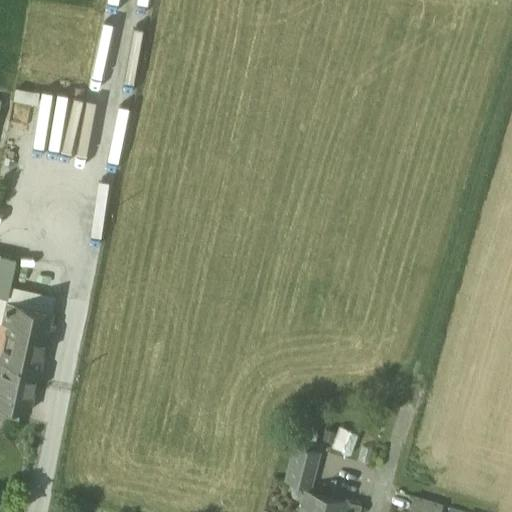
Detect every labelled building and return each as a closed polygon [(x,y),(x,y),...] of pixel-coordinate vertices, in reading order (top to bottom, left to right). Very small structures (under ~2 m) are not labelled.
[(40,94),(17,90),(15,102),(38,106),(40,94)] [(58,299),(14,289),(10,304),(54,314),(58,299)] [(10,304),(0,301),(0,322),(11,325),(50,333),(54,314),(10,304)] [(50,333),(11,325),(3,363),(41,371),(50,333)] [(41,371),(3,363),(1,371),(0,370),(0,413),(19,418),(21,410),(32,413),(41,371)] [(323,447),(295,441),(287,477),(308,483),(299,511),(359,511),(363,498),(314,482),(323,447)] [(441,511),(446,493),(417,484),(409,511),(441,511)]
